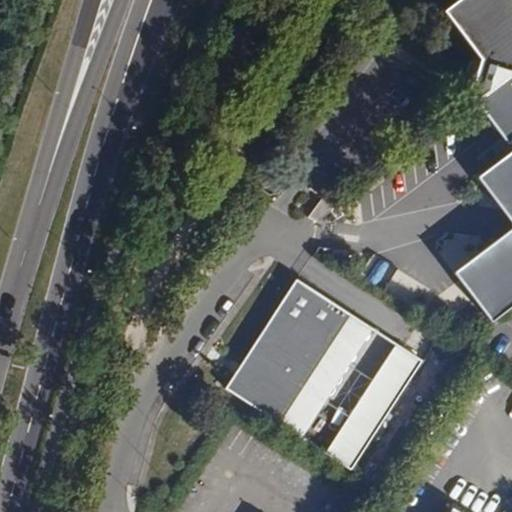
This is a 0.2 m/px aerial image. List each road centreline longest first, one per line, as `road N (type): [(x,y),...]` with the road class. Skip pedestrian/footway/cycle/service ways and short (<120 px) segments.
road 1 (secondary): [(2,511),(98,137)]
road 2 (secondary): [(118,0),(2,307)]
road 3 (secondary): [(85,0),(2,307)]
road 4 (secondary): [(98,137),(163,0)]
road 5 (secondary): [(98,137),(137,0)]
